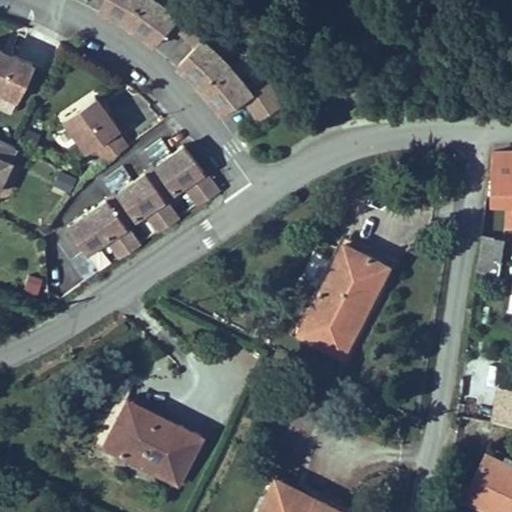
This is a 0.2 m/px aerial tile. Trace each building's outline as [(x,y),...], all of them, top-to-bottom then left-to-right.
[(131,23),(144,0),(107,0),(104,8),(118,15),(131,23)] [(180,21),(192,32),(213,9),(202,0),(198,0),(189,12),(170,0),(144,0),(131,23),(150,35),(161,43),(180,21)] [(197,74),(208,86),(240,59),(228,46),(215,33),(226,20),(213,9),(192,32),(203,42),(183,62),(197,74)] [(0,105),(10,110),(35,54),(14,45),(12,49),(2,45),(4,41),(0,38),(0,105)] [(12,49),(14,45),(4,41),(2,45),(12,49)] [(240,59),(208,86),(219,97),(230,110),(252,95),(267,117),(295,97),(280,76),(265,86),(253,71),(240,59)] [(473,94),(459,91),(455,105),(469,108),(473,94)] [(107,111),(99,99),(67,122),(90,155),(99,149),(110,165),(132,149),(121,133),(122,132),(107,111)] [(0,196),(3,197),(23,151),(0,141),(0,196)] [(226,190),(191,145),(78,233),(94,255),(115,239),(131,260),(148,247),(133,226),(152,211),(168,232),(186,219),(171,198),(191,183),(207,204),(226,190)] [(511,147),(500,147),(496,203),(511,204),(510,232),(511,232),(511,147)] [(58,166),(54,182),(71,186),(74,170),(58,166)] [(396,258),(345,232),(296,331),(346,356),(396,258)] [(501,241),(487,240),(482,276),(501,279),(503,262),(499,262),(501,241)] [(23,293),(41,293),(41,271),(23,272),(23,293)] [(511,383),(499,382),(493,419),(511,422),(511,383)] [(137,397),(113,447),(189,485),(214,435),(137,397)] [(466,493),(505,511),(511,511),(511,453),(490,443),(466,493)] [(278,469),(256,511),(347,511),(351,504),(278,469)]
